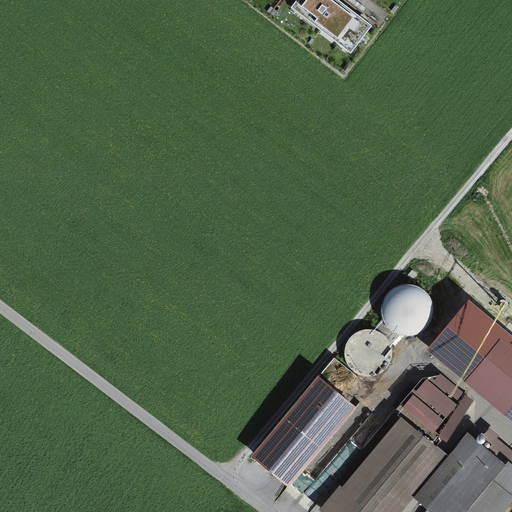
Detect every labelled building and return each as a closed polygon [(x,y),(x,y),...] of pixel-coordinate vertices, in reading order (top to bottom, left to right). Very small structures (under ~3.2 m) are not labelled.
[(318,0),(368,35),(386,9),(373,0),(318,0)] [(423,335),(430,316),(402,306),(397,318),(396,318),(394,324),(423,335)] [(511,351),(500,342),(472,376),(511,408),(511,351)] [(367,367),(386,365),(383,343),(370,345),(371,351),(365,352),(367,367)] [(310,471),(373,391),(336,363),(274,442),(310,471)] [(414,392),(450,414),(439,432),(449,438),(476,394),(439,371),(434,379),(426,374),(414,392)] [(406,424),(332,511),(383,511),(436,449),(406,424)] [(422,509),(426,511),(493,511),(511,490),(511,470),(478,442),(422,509)]
